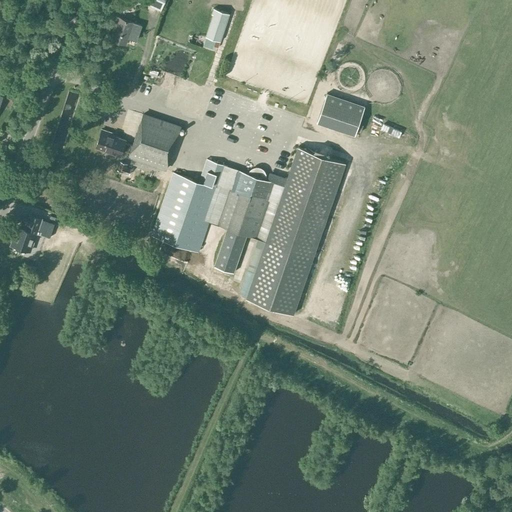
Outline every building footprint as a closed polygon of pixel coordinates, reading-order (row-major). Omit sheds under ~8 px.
[(229,14),(214,8),(212,14),(213,15),(203,45),(213,48),(216,40),(220,42),(222,36),(220,35),(225,19),(227,19),(229,14)] [(117,26),(112,39),(126,44),(133,22),(117,16),(114,25),(117,26)] [(364,107),(326,94),(316,122),(354,135),(364,107)] [(181,125),(143,112),(133,144),(126,141),(127,139),(114,135),(114,133),(101,129),(95,147),(121,156),(123,149),(130,152),(128,157),(166,170),(181,125)] [(345,162),(297,146),(284,185),(264,178),(265,176),(265,174),(264,171),(262,169),(260,168),(258,167),(256,167),(253,168),(251,169),(249,171),(249,173),(223,164),(223,162),(218,160),(217,162),(207,159),(199,181),(173,172),(151,235),(198,251),(209,221),(247,234),(234,272),(253,278),(246,297),(293,313),(345,162)] [(121,161),(117,170),(129,174),(131,169),(126,167),(127,164),(121,161)] [(26,228),(17,226),(11,244),(24,248),(30,231),(44,236),(47,224),(40,222),(39,225),(28,222),(26,228)] [(322,316),(342,322),(353,282),(329,275),(319,309),(324,310),(322,316)]
